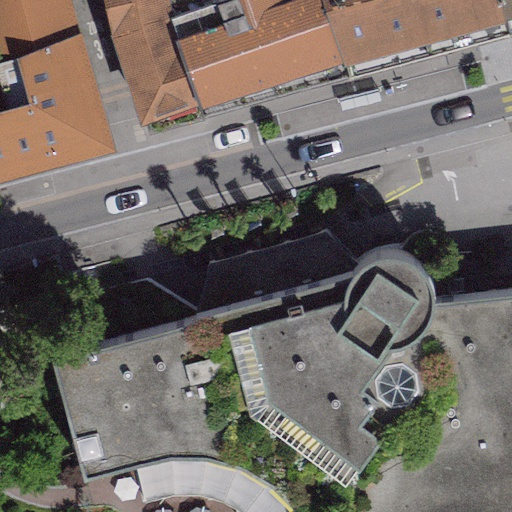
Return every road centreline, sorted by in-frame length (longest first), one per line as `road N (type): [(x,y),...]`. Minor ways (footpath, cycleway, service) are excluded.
road 1 (primary): [(511,96),(138,192)]
road 2 (residential): [(138,192),(80,0)]
road 3 (primary): [(138,192),(0,229)]
